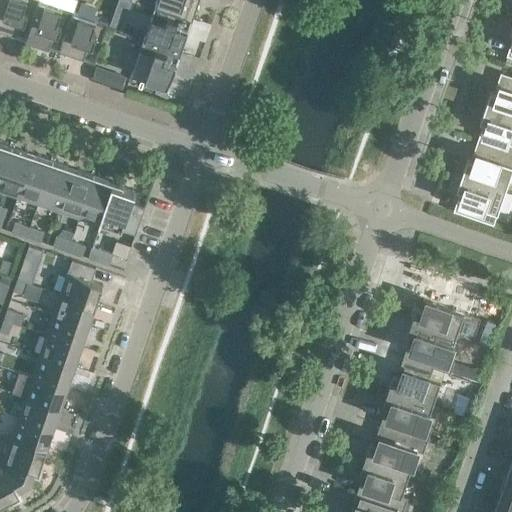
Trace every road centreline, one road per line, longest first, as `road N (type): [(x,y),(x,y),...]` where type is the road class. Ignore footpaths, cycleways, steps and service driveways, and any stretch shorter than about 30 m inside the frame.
road 1 (residential): [(66,511),(87,484),(199,149)]
road 2 (residential): [(277,511),(381,207)]
road 3 (residential): [(381,207),(456,0)]
road 4 (residential): [(199,149),(0,79)]
road 5 (residential): [(381,207),(199,149)]
road 6 (residential): [(511,345),(454,511)]
road 7 (residential): [(199,149),(253,0)]
road 8 (residential): [(511,253),(381,207)]
